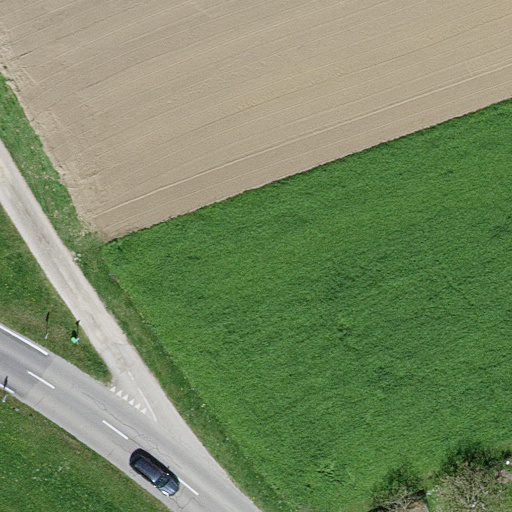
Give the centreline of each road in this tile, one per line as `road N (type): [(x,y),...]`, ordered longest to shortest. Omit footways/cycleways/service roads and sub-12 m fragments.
road 1 (track): [(166,466),(126,368),(0,167)]
road 2 (tertiary): [(0,355),(166,466),(216,511)]
